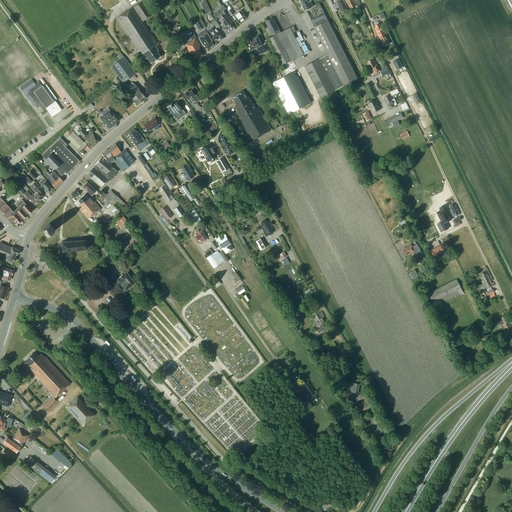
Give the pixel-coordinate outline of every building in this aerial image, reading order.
[(313,6),(310,1),(311,1),(310,0),(300,0),(303,5),(302,5),(305,11),(313,6)] [(342,0),(340,1),(337,3),(341,11),(347,8),(343,0),(342,0)] [(346,0),(350,9),(351,8),(352,10),(356,9),(355,7),(356,6),(353,0),(346,0)] [(160,57),(156,52),(158,51),(155,47),(158,45),(142,21),(151,15),(142,1),(115,19),(137,52),(140,50),(145,59),(146,58),(150,63),(160,57)] [(222,28),(226,34),(234,27),(231,22),(232,22),(226,14),(224,12),(227,10),(223,5),(220,7),(221,8),(213,15),(217,21),(219,19),(223,23),(221,25),(223,28),(222,28)] [(246,18),(243,14),(243,13),(241,10),(232,17),(235,20),(236,19),(238,23),(246,18)] [(321,97),(358,79),(324,13),(311,20),(315,27),(314,27),(328,54),(305,66),(321,97)] [(272,34),(273,33),(275,36),(268,39),(279,62),(281,66),(304,54),(290,28),(281,32),(276,23),(273,18),(266,22),(269,27),(268,27),(272,34)] [(204,27),(200,21),(200,20),(195,23),(198,30),(199,30),(204,27)] [(375,28),(379,36),(386,33),(382,25),(380,26),(380,24),(375,26),(376,28),(375,28)] [(222,38),(219,33),(220,32),(214,26),(208,30),(213,37),(212,38),(216,43),(222,38)] [(213,45),(211,42),(212,41),(207,33),(199,38),(204,46),(205,45),(207,49),(210,47),(213,45)] [(390,42),(386,33),(379,36),(383,45),(384,44),(385,46),(389,44),(388,42),(390,42)] [(190,36),(192,40),(185,45),(187,49),(188,49),(191,54),(192,54),(195,59),(202,55),(199,49),(200,49),(199,46),(200,46),(196,38),(194,34),(190,36)] [(257,47),(260,54),(269,49),(266,43),(263,45),(258,36),(253,39),(251,39),(250,40),(249,41),(251,46),(250,46),(252,50),(257,47)] [(125,57),(112,66),(124,82),(136,73),(125,57)] [(403,66),(399,59),(393,62),(397,70),(403,67),(403,66)] [(380,73),(379,72),(380,71),(375,61),(373,62),(373,60),(369,62),(369,64),(368,64),(369,66),(368,67),(369,70),(370,70),(373,75),(374,74),(375,75),(376,76),(379,74),(380,73)] [(381,71),(383,76),(385,75),(387,74),(389,78),(391,76),(387,68),(381,71)] [(273,83),(289,114),(312,103),(298,76),(297,77),(295,73),(296,72),(296,71),(273,83)] [(43,86),(42,85),(39,81),(35,84),(32,79),(20,87),(27,97),(34,106),(40,101),(46,108),(52,117),(62,110),(56,101),(57,100),(46,84),(43,86)] [(145,98),(141,92),(140,93),(137,89),(137,88),(133,83),(124,91),(131,98),(132,100),(133,102),(136,105),(145,98)] [(189,100),(193,105),(200,100),(196,94),(195,95),(192,90),(189,92),(188,91),(184,94),(188,100),(189,100)] [(271,130),(257,106),(256,107),(254,104),(253,104),(248,97),(246,98),(243,92),(233,98),(236,103),(234,105),(237,111),(236,112),(252,140),(271,130)] [(417,92),(413,94),(417,104),(422,102),(417,92)] [(385,98),(384,99),(388,108),(393,106),(394,108),(397,107),(395,105),(397,104),(395,98),(393,99),(391,96),(389,97),(389,95),(385,97),(385,98)] [(381,109),(377,100),(375,101),(375,99),(370,102),(371,103),(368,104),(370,109),(372,108),(374,112),(381,109)] [(41,102),(36,105),(37,108),(40,106),(44,111),(41,113),(43,115),(48,112),(41,102)] [(174,116),(177,120),(186,114),(183,110),(182,110),(177,102),(173,105),(172,104),(167,107),(173,115),(174,115),(174,116)] [(404,110),(410,107),(407,102),(402,104),(404,110)] [(101,114),(103,115),(100,118),(103,122),(103,123),(105,126),(104,127),(106,130),(108,129),(111,126),(112,127),(114,127),(115,126),(116,123),(115,123),(119,120),(119,119),(120,119),(120,117),(118,118),(114,114),(113,114),(108,108),(101,114)] [(192,117),(195,115),(191,109),(187,112),(191,118),(192,117)] [(369,111),(363,113),(367,121),(372,118),(369,111)] [(404,117),(402,112),(387,119),(387,120),(385,121),(386,122),(382,124),(383,126),(381,126),(381,127),(393,122),(395,127),(401,124),(398,119),(404,117)] [(159,125),(155,118),(152,120),(144,125),(148,131),(159,125)] [(160,125),(149,131),(151,134),(161,127),(160,125)] [(80,134),(81,135),(85,139),(93,147),(99,141),(90,132),(87,135),(82,129),(78,132),(75,128),(74,130),(79,135),(80,134)] [(138,132),(137,132),(134,129),(129,134),(133,140),(132,141),(140,150),(147,144),(138,132)] [(84,142),(74,131),(68,138),(78,148),(84,142)] [(410,137),(407,131),(400,134),(403,141),(410,137)] [(225,134),(219,137),(222,142),(221,142),(226,151),(232,148),(233,149),(236,148),(232,140),(230,141),(229,139),(228,138),(227,138),(225,134)] [(42,155),(44,157),(46,159),(47,160),(56,169),(62,175),(65,172),(67,174),(80,161),(79,160),(76,157),(65,146),(67,145),(65,143),(60,138),(42,155)] [(164,149),(170,145),(167,141),(161,144),(163,149),(164,149)] [(114,158),(116,157),(117,159),(115,161),(122,170),(134,161),(125,149),(121,152),(116,144),(107,150),(113,159),(114,158)] [(210,144),(201,149),(208,161),(217,156),(210,144)] [(106,159),(108,162),(110,164),(114,161),(114,159),(114,158),(113,159),(107,150),(102,154),(103,156),(102,157),(96,164),(106,173),(106,174),(109,170),(115,175),(118,171),(114,168),(105,160),(106,159)] [(142,154),(138,157),(143,164),(147,161),(142,154)] [(238,161),(244,172),(249,170),(242,158),(238,161)] [(100,187),(108,178),(110,180),(115,175),(109,170),(106,174),(106,173),(105,174),(102,172),(99,170),(100,168),(95,164),(87,174),(92,177),(91,179),(96,183),(95,183),(100,187)] [(147,164),(144,166),(150,175),(153,173),(147,164)] [(182,173),(183,174),(182,174),(182,175),(183,178),(184,178),(185,178),(187,180),(193,176),(190,172),(191,171),(188,165),(186,167),(185,164),(180,167),(183,172),(182,173)] [(26,171),(33,180),(37,177),(29,168),(26,171)] [(50,174),(48,171),(46,170),(43,173),(44,174),(44,175),(46,178),(52,184),(56,188),(59,185),(57,182),(50,174)] [(50,174),(57,182),(59,185),(63,181),(59,177),(54,171),(50,174)] [(174,186),(175,188),(178,186),(177,185),(176,185),(169,174),(164,177),(165,179),(164,180),(170,189),(174,186)] [(29,184),(33,180),(28,175),(25,178),(29,184)] [(53,188),(44,178),(39,182),(41,184),(41,185),(48,192),(53,188)] [(19,186),(21,185),(18,181),(13,184),(22,195),(25,193),(19,186)] [(97,190),(93,186),(87,181),(83,186),(93,195),(97,190)] [(36,192),(34,194),(39,200),(40,200),(41,199),(42,198),(41,197),(43,195),(41,193),(42,192),(39,189),(39,190),(35,185),(33,183),(30,186),(36,192)] [(197,197),(187,183),(180,187),(190,201),(197,197)] [(160,191),(166,199),(171,195),(166,187),(165,188),(163,186),(160,189),(162,190),(160,191)] [(39,200),(34,194),(32,196),(27,191),(24,193),(29,198),(28,199),(31,202),(32,201),(34,204),(35,202),(36,203),(37,203),(39,202),(39,201),(39,200)] [(118,202),(123,206),(125,203),(111,191),(107,195),(104,192),(102,195),(114,206),(118,202)] [(85,194),(75,203),(82,212),(82,211),(89,219),(93,216),(101,209),(94,201),(93,202),(90,198),(89,198),(85,194)] [(0,210),(2,213),(3,212),(5,214),(4,215),(7,218),(10,215),(12,216),(9,220),(12,223),(13,222),(14,223),(16,224),(17,222),(18,223),(22,220),(21,219),(23,217),(24,218),(27,216),(26,215),(28,213),(29,214),(32,211),(22,199),(16,205),(18,207),(14,211),(0,197),(0,196),(0,210)] [(449,205),(451,208),(449,209),(453,216),(459,213),(455,204),(454,205),(453,204),(449,205)] [(160,212),(162,214),(159,216),(161,219),(164,217),(166,220),(172,215),(167,207),(166,208),(164,206),(161,209),(162,211),(160,212)] [(179,206),(175,209),(181,217),(185,214),(179,206)] [(442,222),(437,224),(441,233),(449,229),(446,224),(446,225),(445,223),(452,220),(447,210),(446,210),(444,206),(440,208),(443,215),(439,217),(442,222)] [(203,222),(194,210),(187,215),(192,223),(195,221),(198,225),(203,222)] [(461,220),(460,217),(453,220),(456,226),(460,224),(459,221),(461,220)] [(273,231),(270,226),(272,225),(270,222),(268,223),(267,221),(265,222),(264,220),(260,222),(261,224),(260,225),(265,236),(273,231)] [(55,230),(50,223),(42,228),(48,236),(55,230)] [(207,237),(205,234),(203,231),(204,231),(202,228),(200,229),(200,228),(195,231),(196,232),(195,233),(196,235),(195,236),(197,239),(199,239),(201,241),(204,239),(205,241),(207,239),(206,238),(207,237)] [(244,245),(246,244),(242,237),(244,235),(243,233),(238,235),(244,245)] [(260,251),(268,246),(263,238),(255,242),(260,251)] [(89,246),(89,243),(87,241),(84,240),(62,242),(63,251),(84,250),(87,249),(89,246)] [(219,246),(214,240),(209,243),(214,250),(219,246)] [(16,255),(19,254),(19,253),(19,250),(12,247),(12,248),(0,243),(0,242),(0,255),(7,258),(7,259),(13,262),(15,261),(16,260),(15,257),(16,255)] [(414,251),(411,245),(404,248),(405,249),(403,250),(405,254),(407,253),(408,255),(414,251)] [(431,250),(434,256),(445,251),(442,245),(431,250)] [(280,260),(287,256),(284,251),(278,255),(280,260)] [(420,262),(425,259),(422,252),(416,255),(420,262)] [(218,264),(211,255),(206,258),(213,268),(218,264)] [(290,263),(286,257),(282,259),(281,260),(282,261),(283,260),(285,265),(290,263)] [(11,274),(12,275),(14,270),(1,266),(0,270),(1,271),(0,275),(0,276),(10,280),(11,274)] [(415,271),(409,274),(412,279),(413,279),(417,277),(415,271)] [(135,283),(126,272),(117,280),(118,281),(108,289),(115,298),(125,290),(125,291),(135,283)] [(238,281),(242,278),(237,272),(233,275),(238,281)] [(481,277),(487,288),(493,285),(487,273),(486,274),(485,273),(481,274),(482,276),(481,277)] [(463,292),(457,279),(429,293),(435,306),(463,292)] [(0,287),(0,297),(4,299),(7,291),(8,288),(1,285),(0,287)] [(244,285),(237,289),(240,294),(247,291),(244,285)] [(487,291),(491,298),(497,295),(493,288),(492,289),(491,287),(487,289),(488,291),(487,291)] [(326,323),(323,318),(325,316),(322,311),(315,315),(316,317),(313,318),(315,322),(314,323),(314,324),(315,327),(316,327),(318,326),(319,326),(321,328),(318,330),(320,334),(327,330),(325,326),(324,326),(323,324),(326,323)] [(509,335),(511,333),(511,320),(509,314),(502,317),(503,319),(500,321),(506,336),(509,334),(509,335)] [(346,353),(342,345),(337,348),(341,356),(346,353)] [(70,384),(46,357),(44,357),(42,354),(39,357),(35,352),(26,360),(27,362),(24,365),(27,368),(29,367),(34,373),(32,374),(53,396),(42,407),(47,412),(58,401),(55,398),(70,384)] [(283,357),(279,360),(285,366),(289,362),(285,357),(284,358),(283,357)] [(302,383),(300,384),(302,388),(303,387),(306,392),(302,395),(306,401),(310,399),(311,402),(317,398),(314,394),(313,393),(315,392),(307,380),(306,381),(304,379),(301,382),(302,383)] [(351,390),(353,391),(353,392),(358,393),(360,384),(353,383),(351,390)] [(0,391),(0,404),(8,407),(12,395),(0,391)] [(77,397),(65,408),(82,426),(94,415),(77,397)] [(29,421),(35,416),(32,411),(25,417),(29,421)] [(295,415),(299,421),(304,418),(301,412),(295,415)] [(0,428),(4,430),(5,425),(10,426),(12,419),(13,419),(8,417),(7,420),(0,418),(0,417),(0,416),(0,428)] [(7,437),(3,442),(16,452),(22,444),(23,445),(29,436),(19,429),(11,439),(7,437)] [(5,449),(2,453),(8,458),(11,454),(5,449)] [(27,464),(52,481),(55,477),(50,473),(52,471),(32,457),(27,464)]
